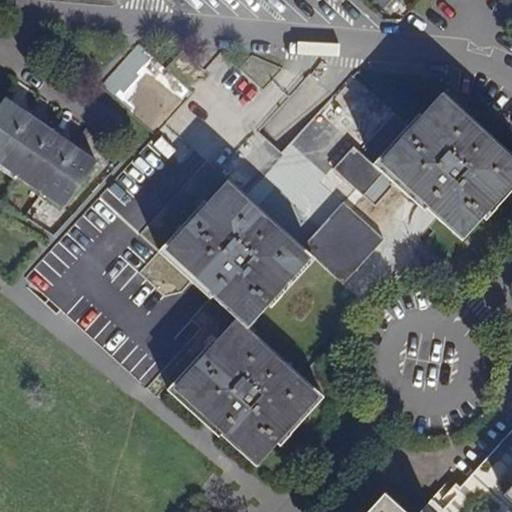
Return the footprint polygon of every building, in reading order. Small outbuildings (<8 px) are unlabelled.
[(372,0),(387,13),(399,0),(372,0)] [(363,198),(383,175),(424,211),(426,210),(461,241),(482,218),(485,220),(511,190),(511,156),(510,154),(442,94),(421,117),(418,115),(373,166),(354,148),(334,171),(356,191),(361,185),(366,189),(361,196),(363,198)] [(0,106),(0,154),(27,116),(5,100),(0,106)] [(50,132),(27,116),(0,154),(0,165),(18,178),(50,132)] [(18,178),(40,195),(73,148),(50,132),(18,178)] [(73,148),(40,195),(63,210),(95,164),(73,148)] [(339,200),(298,245),(226,180),(205,203),(203,201),(157,251),(208,297),(210,295),(238,319),(216,342),(214,340),(167,391),(219,437),(221,435),(255,466),(276,443),(280,446),(291,435),(290,434),(323,397),(246,326),(266,303),(269,305),(279,296),(278,294),(312,257),(339,282),(380,237),(345,206),(339,212),(334,208),(340,202),(339,200)] [(361,185),(356,191),(361,196),(366,189),(361,185)] [(334,208),(339,212),(345,206),(340,202),(334,208)] [(511,437),(442,511),(439,511),(429,503),(420,511),(502,511),(511,502),(505,496),(511,487),(511,437)] [(392,511),(378,499),(365,511),(392,511)]
